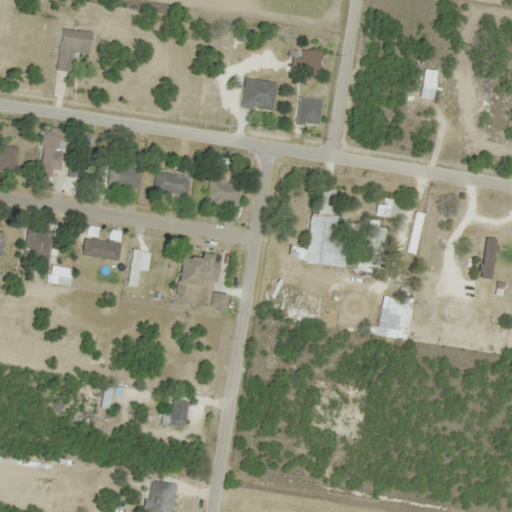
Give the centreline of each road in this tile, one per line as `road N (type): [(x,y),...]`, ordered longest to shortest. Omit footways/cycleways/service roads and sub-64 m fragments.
road 1 (residential): [(0,101),(511,184)]
road 2 (residential): [(213,511),(270,145)]
road 3 (residential): [(0,194),(257,237)]
road 4 (residential): [(330,154),(354,0)]
